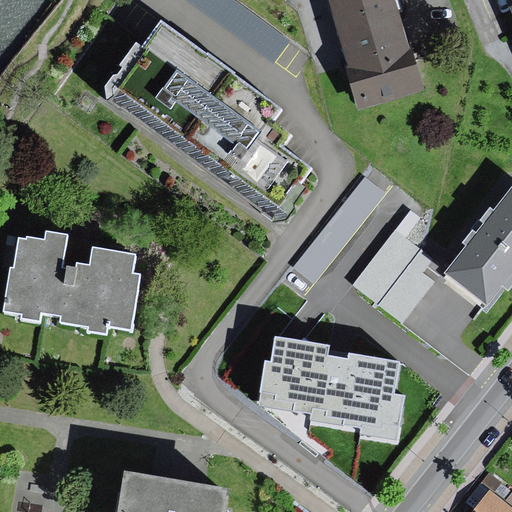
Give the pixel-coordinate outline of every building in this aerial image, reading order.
[(325,0),(359,109),(421,90),(393,0),(325,0)] [(281,106),(159,16),(140,42),(134,38),(117,61),(120,63),(115,71),(112,71),(102,82),(105,97),(271,219),(286,216),(293,206),(292,201),(306,184),(303,182),(314,167),(282,143),(289,131),(272,118),(281,106)] [(296,264),(317,280),(387,189),(366,173),(296,264)] [(511,191),(496,211),(491,207),(481,220),(487,224),(483,229),(476,237),(472,233),(465,242),(471,247),(451,272),(487,301),(503,281),(508,286),(511,281),(511,191)] [(433,259),(396,231),(356,283),(403,319),(431,281),(422,274),(433,259)] [(60,266),(66,235),(49,232),(47,242),(20,237),(4,318),(43,326),(45,316),(58,318),(57,325),(105,334),(107,323),(129,327),(138,278),(129,276),(132,257),(94,250),(91,267),(81,265),(78,264),(77,269),(60,266)] [(264,393),(263,404),(315,413),(314,418),(365,427),(363,437),(400,443),(407,397),(397,395),(402,364),(353,356),(352,362),(341,360),(329,358),(331,346),(277,337),(273,360),(265,358),(259,393),(264,393)] [(177,480),(126,472),(119,511),(223,511),(227,489),(177,480)] [(511,511),(511,506),(491,489),(471,511),(511,511)]
